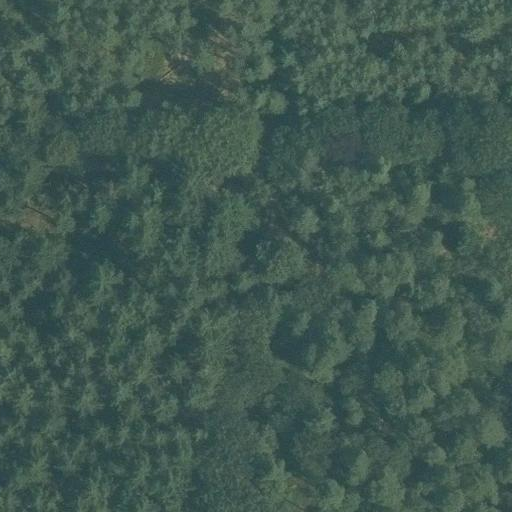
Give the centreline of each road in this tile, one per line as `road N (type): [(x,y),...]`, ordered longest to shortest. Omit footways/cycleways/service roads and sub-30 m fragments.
road 1 (track): [(0,167),(511,161)]
road 2 (track): [(211,511),(266,208),(281,165)]
